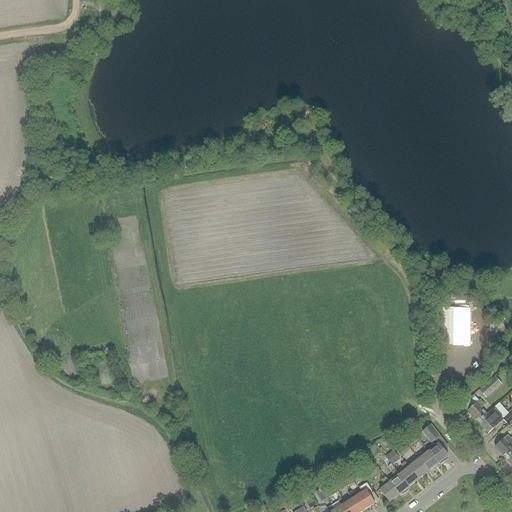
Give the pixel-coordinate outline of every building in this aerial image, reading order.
[(487,398),(502,385),(494,376),(479,390),(487,398)] [(468,412),(478,424),(488,414),(483,408),(485,406),(480,401),(468,412)] [(488,414),(478,424),(488,435),(501,424),(500,423),(504,420),(494,409),(488,414)] [(511,409),(502,418),(508,424),(511,420),(511,409)] [(448,457),(439,446),(435,440),(439,436),(431,425),(423,431),(436,448),(429,453),(438,465),(448,457)] [(406,445),(410,450),(420,441),(417,436),(406,445)] [(495,449),(505,460),(511,453),(511,437),(510,440),(508,438),(495,449)] [(410,450),(406,445),(396,453),(400,457),(410,450)] [(387,457),(393,465),(401,459),(394,451),(387,457)] [(429,453),(419,461),(428,472),(438,465),(429,453)] [(392,464),(388,460),(385,457),(382,459),(391,472),(395,469),(392,464)] [(428,472),(419,461),(410,468),(409,469),(418,480),(428,472)] [(406,471),(400,475),(399,476),(408,488),(418,480),(409,469),(410,468),(405,462),(401,465),(406,471)] [(371,480),(381,472),(378,468),(368,475),(371,480)] [(399,495),(408,488),(399,476),(400,475),(396,469),(392,472),(396,478),(390,483),(389,484),(399,495)] [(357,473),(345,481),(348,485),(360,478),(357,473)] [(382,480),(386,486),(380,491),(389,503),(399,495),(389,484),(390,483),(386,477),(382,480)] [(331,479),(326,482),(329,488),(334,485),(331,479)] [(335,487),(338,492),(348,485),(345,481),(335,487)] [(375,505),(369,495),(373,493),(368,484),(360,489),(363,493),(356,498),(364,511),(375,505)] [(306,487),(301,491),(305,497),(310,494),(306,487)] [(324,494),(327,499),(338,492),(335,487),(324,494)] [(327,499),(324,494),(314,501),(317,505),(327,499)] [(356,498),(345,504),(349,511),(363,511),(364,511),(356,498)]
